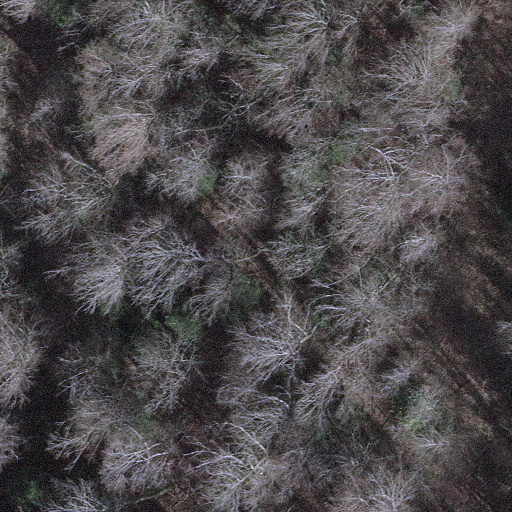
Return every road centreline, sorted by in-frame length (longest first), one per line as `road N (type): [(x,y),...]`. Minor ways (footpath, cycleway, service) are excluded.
road 1 (track): [(465,511),(471,349),(511,64)]
road 2 (track): [(61,357),(53,194),(14,0)]
